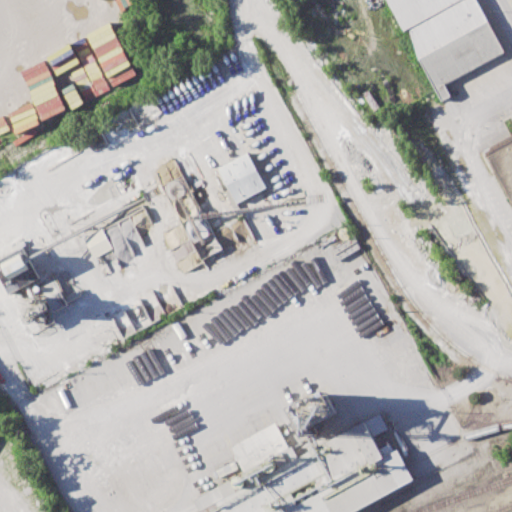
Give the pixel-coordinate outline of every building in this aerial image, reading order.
[(388,0),(458,0),(410,26),(404,29),(388,0)] [(458,0),(410,26),(417,58),(486,22),(474,0),(458,0)] [(417,58),(440,101),(451,95),(444,83),(502,52),(486,22),(417,58)] [(511,203),(483,149),(511,134),(511,203)] [(266,187),(247,152),(218,168),(237,203),(266,187)] [(163,183),(179,223),(197,215),(201,226),(194,229),(196,235),(167,247),(172,261),(196,252),(199,259),(221,250),(213,230),(208,233),(184,175),(163,183)] [(112,249),(102,228),(84,238),(94,258),(112,249)] [(0,258),(0,276),(7,293),(39,279),(25,248),(0,258)] [(352,511),(197,511),(192,503),(243,473),(230,448),(275,423),(294,460),(363,420),(382,458),(397,449),(413,479),(352,511)]
